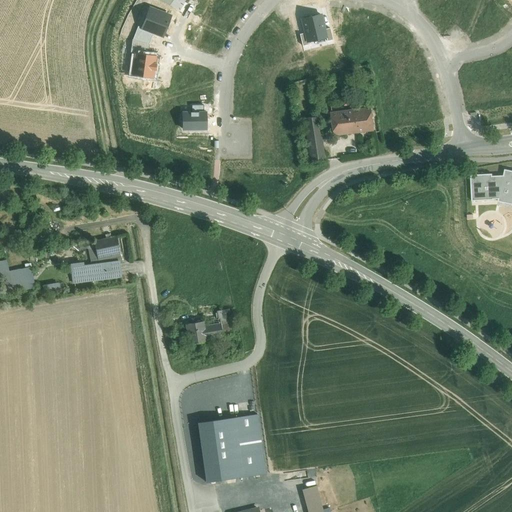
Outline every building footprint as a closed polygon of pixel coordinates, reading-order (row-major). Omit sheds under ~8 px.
[(302,19),(307,41),(326,37),(321,15),(302,19)] [(370,107),(346,110),(350,133),(373,130),(370,107)] [(346,110),(330,112),(333,135),(350,133),(346,110)] [(325,159),(318,117),(304,118),(310,161),(325,159)] [(492,174),(471,175),(472,201),(494,200),(494,199),(498,199),(498,201),(511,204),(511,170),(505,169),(503,175),(493,176),(492,174)] [(117,236),(94,241),(98,261),(121,256),(117,236)] [(123,263),(121,256),(98,261),(94,241),(70,245),(77,250),(88,249),(91,266),(93,266),(93,270),(98,270),(97,267),(106,266),(120,263),(123,263)] [(120,263),(106,266),(105,278),(122,276),(120,263)] [(0,264),(0,282),(2,294),(35,287),(31,267),(9,270),(8,264),(0,264)] [(86,280),(85,267),(72,264),(73,281),(86,280)] [(86,280),(105,278),(106,266),(97,267),(98,270),(93,270),(93,266),(91,266),(85,267),(86,280)] [(220,319),(230,317),(229,309),(216,311),(218,319),(220,319)] [(220,319),(221,324),(223,335),(233,333),(230,317),(220,319)] [(203,321),(186,324),(190,344),(206,341),(206,338),(223,335),(221,324),(214,325),(204,327),(203,321)] [(257,414),(198,422),(206,482),(266,474),(257,414)] [(323,511),(316,485),(302,489),(308,511),(323,511)]
